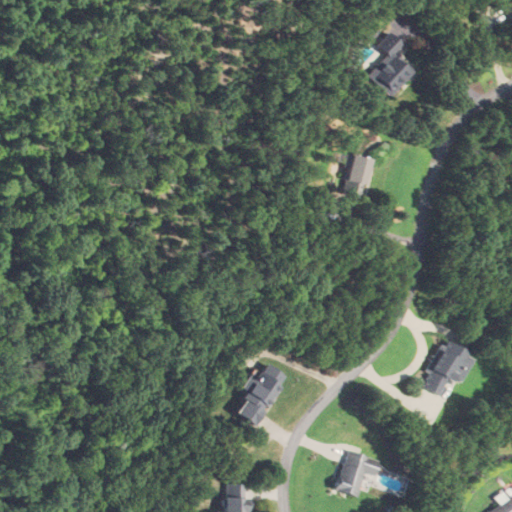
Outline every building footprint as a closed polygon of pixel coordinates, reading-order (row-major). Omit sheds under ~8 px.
[(409,72),(389,54),(398,45),(390,37),(378,51),(382,55),(363,76),(385,97),(409,72)] [(338,195),(356,199),(364,159),(346,155),(338,195)] [(456,386),(470,357),(439,342),(416,387),(435,397),(444,380),(456,386)] [(282,376),(261,364),(249,383),(242,379),(235,390),(242,394),(230,414),(251,427),(282,376)] [(351,499),(357,474),(369,477),(374,460),(340,451),(329,493),(351,499)] [(218,511),(241,511),(242,486),(228,485),(228,498),(218,498),(218,511)] [(511,511),(511,495),(486,511),(511,511)]
